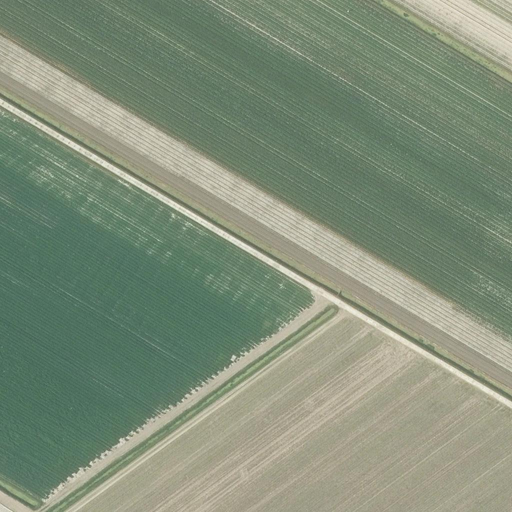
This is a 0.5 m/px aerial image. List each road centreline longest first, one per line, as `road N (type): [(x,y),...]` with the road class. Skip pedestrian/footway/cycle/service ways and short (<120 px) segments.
road 1 (track): [(511,407),(0,104)]
road 2 (track): [(40,511),(329,299)]
